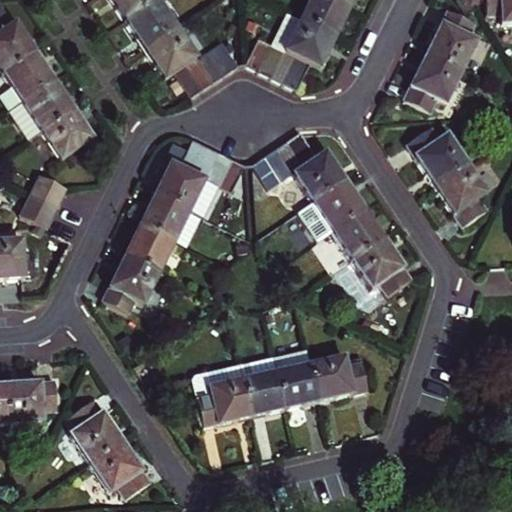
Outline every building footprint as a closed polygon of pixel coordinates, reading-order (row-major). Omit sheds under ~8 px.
[(101,0),(120,29),(153,6),(148,0),(101,0)] [(311,0),(297,29),(331,46),(347,13),(319,0),(311,0)] [(319,0),(347,13),(353,0),(319,0)] [(511,0),(482,0),(484,24),(499,23),(499,31),(511,29),(511,0)] [(153,6),(120,29),(139,57),(172,35),(153,6)] [(425,62),(460,79),(475,48),(466,44),(473,30),(447,17),(425,62)] [(15,29),(6,35),(0,38),(0,77),(1,79),(34,58),(25,45),(15,29)] [(282,60),(294,67),(307,73),(316,77),(331,46),(297,29),(282,60)] [(172,35),(139,57),(158,86),(169,79),(182,71),(191,64),(172,35)] [(218,46),(207,54),(224,80),(236,72),(218,46)] [(255,48),(244,71),(257,77),(268,54),(255,48)] [(207,54),(195,62),(212,88),(224,80),(207,54)] [(271,83),(282,60),(268,54),(257,77),(271,83)] [(53,87),(34,58),(1,79),(20,108),(53,87)] [(294,67),(282,60),(271,83),(283,89),(294,67)] [(191,64),(182,71),(199,96),(212,88),(195,62),(191,64)] [(460,79),(425,62),(403,107),(429,119),(436,107),(445,111),(460,79)] [(307,73),(294,67),(283,89),(297,96),(307,73)] [(182,71),(169,79),(186,105),(199,96),(182,71)] [(72,115),(53,87),(20,108),(8,116),(27,145),(30,143),(40,137),(72,115)] [(72,115),(40,137),(59,167),(92,145),(81,129),(72,115)] [(408,150),(436,192),(468,169),(448,140),(441,145),(433,133),(408,150)] [(316,162),(301,140),(289,148),(304,170),(316,162)] [(178,173),(191,180),(204,152),(191,146),(178,173)] [(304,170),(289,148),(276,156),(291,178),(304,170)] [(191,180),(204,186),(217,159),(204,152),(191,180)] [(291,178),(276,156),(264,164),(280,186),(291,178)] [(311,209),(343,187),(323,157),(316,162),(304,170),(291,178),(311,209)] [(204,186),(217,193),(230,165),(217,159),(204,186)] [(280,186),(264,164),(251,172),(266,195),(280,186)] [(230,165),(217,193),(229,198),(243,171),(230,165)] [(191,180),(178,173),(169,169),(154,199),(189,217),(204,186),(191,180)] [(488,215),(480,203),(487,198),(468,169),(436,192),(463,232),(488,215)] [(38,180),(31,193),(58,206),(64,193),(38,180)] [(330,237),(363,215),(343,187),(311,209),(299,217),(318,246),(330,237)] [(51,220),(58,206),(31,193),(28,199),(25,207),(51,220)] [(154,199),(139,231),(173,248),(189,217),(154,199)] [(45,233),(51,220),(25,207),(18,220),(45,233)] [(349,266),(382,244),(363,215),(330,237),(349,266)] [(173,248),(139,231),(124,262),(158,279),(173,248)] [(410,285),(382,244),(349,266),(368,294),(377,287),(386,301),(410,285)] [(22,245),(0,246),(0,285),(5,285),(24,284),(22,245)] [(158,279),(124,262),(101,307),(126,319),(133,306),(143,311),(158,279)] [(274,378),(283,417),(317,409),(308,370),(305,356),(271,364),(274,378)] [(308,370),(317,409),(366,398),(359,369),(345,373),(342,362),(308,370)] [(250,425),(283,417),(274,378),(241,386),(250,425)] [(207,393),(210,404),(194,408),(200,436),(250,425),(241,386),(207,393)] [(39,426),(39,416),(55,415),(53,387),(2,389),(5,428),(39,426)] [(64,441),(84,470),(117,449),(88,406),(64,422),(73,435),(64,441)] [(145,490),(117,449),(84,470),(104,499),(112,493),(121,506),(145,490)]
